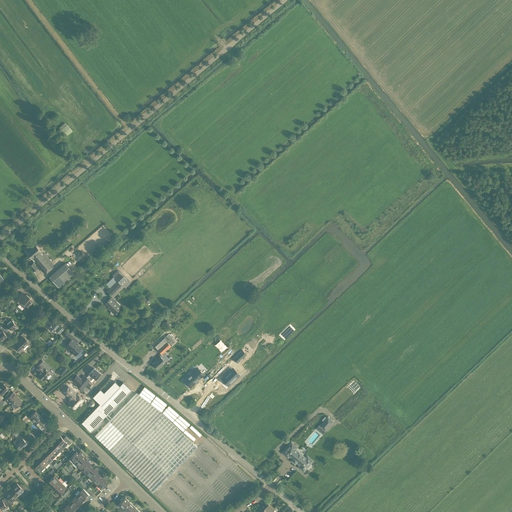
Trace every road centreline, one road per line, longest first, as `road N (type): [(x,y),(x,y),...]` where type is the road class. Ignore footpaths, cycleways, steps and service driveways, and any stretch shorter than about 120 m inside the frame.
road 1 (residential): [(271,486),(0,252)]
road 2 (unclassified): [(12,229),(285,0)]
road 3 (track): [(326,0),(419,115)]
